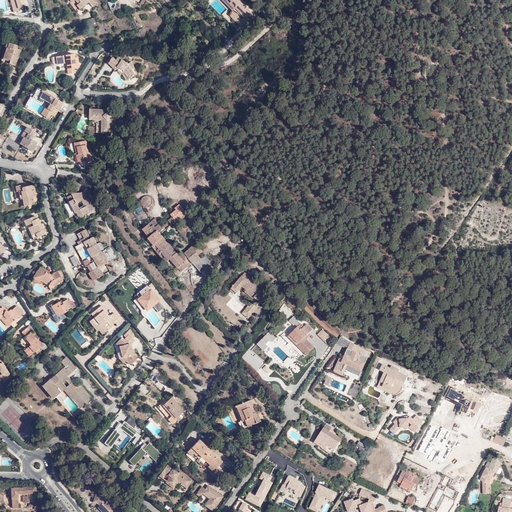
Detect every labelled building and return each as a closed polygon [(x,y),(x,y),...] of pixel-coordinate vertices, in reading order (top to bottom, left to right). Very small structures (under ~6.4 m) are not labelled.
[(19,9),(27,7),(24,0),(14,0),(15,0),(12,1),(15,13),(20,12),(19,9)] [(90,3),(89,1),(88,0),(71,0),(73,3),(77,0),(80,4),(78,6),(81,10),(90,3)] [(236,30),(243,24),(221,0),(219,0),(219,1),(229,12),(223,17),(236,30)] [(235,0),(221,0),(243,24),(246,21),(243,19),(249,14),(235,0)] [(114,1),(110,3),(112,9),(118,7),(114,1)] [(22,54),(17,51),(18,49),(9,44),(7,47),(8,50),(3,59),(8,62),(7,63),(12,67),(18,57),(20,58),(22,54)] [(76,68),(77,68),(76,58),(75,53),(54,56),(55,65),(67,63),(69,74),(77,73),(76,68)] [(114,66),(119,69),(123,72),(125,70),(130,79),(137,75),(133,69),(132,69),(129,64),(121,58),(119,58),(117,60),(113,57),(110,62),(114,65),(114,66)] [(56,106),(59,108),(64,101),(44,90),(41,94),(45,97),(44,99),(48,101),(50,103),(43,114),(49,118),(51,113),(56,106)] [(48,101),(41,113),(43,114),(50,103),(48,101)] [(105,107),(92,107),(91,117),(104,118),(103,131),(108,131),(110,130),(114,125),(114,120),(111,116),(113,114),(110,110),(108,111),(105,107)] [(26,126),(17,142),(19,144),(24,136),(23,136),(28,127),(26,126)] [(24,136),(19,144),(29,149),(30,147),(33,149),(36,145),(37,142),(31,139),(36,131),(28,127),(23,136),(24,136)] [(81,158),(82,162),(91,160),(90,154),(87,139),(75,141),(76,145),(79,145),(80,153),(77,153),(79,159),(81,158)] [(22,191),(24,199),(24,202),(35,201),(34,195),(37,195),(35,185),(28,187),(28,186),(22,187),(22,185),(16,186),(17,192),(20,192),(22,191)] [(72,192),(73,193),(75,198),(70,201),(75,212),(76,212),(80,217),(84,215),(84,214),(93,209),(84,190),(81,192),(72,192)] [(151,196),(142,196),(142,206),(151,206),(151,196)] [(187,211),(180,203),(174,207),(175,208),(167,216),(170,219),(172,222),(165,228),(162,225),(157,218),(152,222),(151,220),(143,227),(150,236),(149,237),(160,251),(159,252),(166,261),(170,258),(177,266),(173,269),(177,274),(189,265),(186,261),(190,259),(201,272),(208,266),(201,257),(199,258),(197,255),(200,253),(198,251),(202,248),(178,220),(187,211)] [(34,225),(31,226),(34,234),(36,233),(38,237),(45,234),(39,218),(37,218),(35,215),(24,220),(26,225),(33,223),(34,225)] [(172,222),(170,219),(162,225),(165,228),(172,222)] [(29,227),(33,239),(38,237),(36,233),(34,234),(31,226),(29,227)] [(82,239),(88,235),(85,230),(77,234),(80,239),(82,239)] [(94,261),(90,264),(87,257),(85,258),(82,252),(84,251),(80,244),(78,245),(74,247),(85,267),(87,265),(90,272),(94,279),(103,275),(99,267),(105,264),(107,263),(94,237),(90,238),(88,235),(82,239),(83,242),(85,245),(89,243),(96,257),(93,259),(94,261)] [(89,243),(85,245),(87,249),(90,255),(93,259),(96,257),(89,243)] [(75,256),(70,258),(74,267),(79,265),(75,256)] [(39,274),(40,279),(48,283),(49,281),(51,282),(50,285),(54,291),(59,287),(58,286),(61,285),(61,284),(65,281),(59,272),(55,274),(57,277),(54,278),(52,277),(52,276),(44,272),(45,270),(40,268),(37,273),(39,274)] [(39,274),(37,273),(36,273),(33,277),(41,282),(41,281),(47,284),(48,283),(40,279),(39,274)] [(257,289),(259,285),(249,276),(245,273),(230,291),(236,296),(243,288),(247,291),(246,292),(258,302),(256,305),(252,302),(242,314),(249,320),(267,297),(262,293),(257,289)] [(250,275),(249,276),(259,285),(257,289),(262,293),(268,286),(262,281),(260,283),(250,275)] [(145,286),(138,292),(137,294),(137,297),(133,300),(141,310),(144,308),(145,309),(142,311),(141,312),(141,314),(141,316),(142,317),(143,318),(144,319),(146,320),(147,319),(145,316),(148,313),(146,311),(152,307),(157,314),(164,309),(145,286)] [(61,300),(52,305),(57,312),(54,314),(59,323),(64,320),(64,319),(67,316),(65,313),(69,311),(68,309),(71,307),(73,309),(76,307),(73,301),(70,302),(69,300),(68,301),(67,300),(62,303),(61,300)] [(133,300),(132,301),(141,312),(142,311),(145,309),(144,308),(141,310),(133,300)] [(0,316),(4,318),(4,315),(11,323),(12,323),(19,317),(21,319),(26,314),(19,306),(14,310),(13,308),(10,311),(8,310),(8,308),(4,307),(4,308),(0,306),(0,313),(1,314),(0,315),(0,316)] [(105,311),(102,307),(93,314),(96,318),(94,319),(92,321),(100,332),(99,333),(102,337),(109,332),(106,329),(109,326),(112,329),(117,325),(115,323),(111,317),(109,318),(104,312),(105,311)] [(100,332),(92,321),(89,324),(98,334),(99,333),(100,332)] [(306,335),(311,329),(305,324),(302,327),(298,323),(289,335),(285,332),(281,337),(304,357),(313,346),(305,340),(307,337),(306,335)] [(29,356),(36,351),(41,347),(42,348),(45,346),(39,338),(38,339),(32,332),(31,333),(29,329),(24,333),(26,336),(25,337),(31,345),(24,350),(29,356)] [(322,329),(317,334),(327,343),(332,338),(322,329)] [(125,337),(127,339),(130,337),(133,339),(136,336),(131,331),(125,337)] [(257,345),(264,351),(276,339),(270,332),(257,345)] [(120,348),(122,354),(123,359),(126,362),(131,367),(139,359),(135,356),(132,346),(135,342),(133,339),(130,337),(127,339),(124,342),(122,340),(117,345),(120,348)] [(343,370),(345,366),(346,363),(351,365),(361,369),(365,360),(356,356),(356,355),(358,356),(360,352),(358,352),(361,345),(350,340),(346,349),(351,351),(349,354),(344,352),(342,357),(339,356),(333,369),(338,371),(340,369),(343,370)] [(63,391),(67,388),(82,405),(90,398),(79,385),(75,388),(65,377),(74,368),(65,358),(60,362),(64,367),(41,386),(52,400),(63,391)] [(0,375),(3,379),(5,383),(11,379),(8,375),(11,373),(2,362),(0,363),(0,375)] [(386,373),(383,381),(380,388),(391,393),(394,393),(396,392),(399,391),(401,390),(407,375),(398,371),(399,368),(391,364),(390,367),(382,362),(378,369),(383,371),(386,373)] [(378,379),(383,381),(386,373),(383,371),(378,379)] [(143,383),(139,386),(145,394),(149,391),(143,383)] [(355,383),(349,395),(356,398),(361,386),(355,383)] [(68,397),(78,408),(82,405),(67,388),(63,391),(68,397)] [(184,411),(172,397),(167,402),(162,406),(167,413),(164,415),(172,424),(176,421),(177,423),(181,420),(178,416),(184,411)] [(157,408),(164,415),(167,413),(162,406),(167,402),(166,400),(157,408)] [(235,408),(238,414),(243,412),(246,420),(245,421),(248,428),(261,423),(257,413),(254,415),(250,407),(252,406),(251,402),(235,408)] [(243,412),(238,414),(241,423),(245,421),(246,420),(243,412)] [(395,422),(391,427),(396,431),(400,427),(408,426),(415,431),(419,427),(417,425),(422,420),(416,414),(413,418),(409,415),(407,417),(399,418),(397,416),(393,421),(395,422)] [(117,427),(107,441),(113,446),(116,441),(121,445),(127,436),(123,432),(119,430),(122,426),(135,436),(140,429),(127,420),(124,423),(122,422),(118,427),(117,427)] [(150,421),(145,427),(155,436),(160,431),(150,421)] [(239,424),(242,431),(248,428),(245,421),(241,423),(239,424)] [(334,427),(327,423),(318,437),(323,441),(321,445),(327,449),(329,445),(337,450),(344,439),(339,436),(332,431),(334,427)] [(471,427),(468,433),(475,436),(477,430),(471,427)] [(493,440),(503,444),(507,432),(504,431),(502,435),(496,433),(495,435),(493,440)] [(219,468),(226,460),(217,452),(209,445),(202,438),(191,451),(200,459),(202,457),(208,462),(210,460),(219,468)] [(365,445),(358,440),(355,444),(358,446),(357,449),(361,452),(365,445)] [(147,450),(157,459),(164,452),(151,441),(149,443),(148,444),(147,443),(144,446),(143,445),(131,458),(137,464),(139,461),(144,465),(150,458),(146,454),(148,452),(146,451),(147,450)] [(211,443),(209,445),(217,452),(219,450),(211,443)] [(481,479),(481,483),(487,482),(494,470),(496,471),(498,465),(497,464),(498,461),(497,458),(492,455),(486,466),(484,465),(478,478),(481,479)] [(208,462),(217,470),(219,468),(210,460),(208,462)] [(195,480),(188,474),(187,476),(181,472),(170,464),(162,474),(165,477),(169,472),(173,475),(169,481),(176,486),(181,481),(189,487),(195,480)] [(409,470),(403,467),(397,480),(411,487),(413,484),(414,482),(412,482),(415,476),(409,472),(409,470)] [(261,507),(273,483),(270,481),(272,477),(263,472),(259,478),(263,480),(255,496),(249,493),(246,499),(261,507)] [(300,483),(301,482),(288,475),(284,484),(283,483),(283,485),(280,489),(285,492),(287,488),(295,492),(295,494),(300,497),(305,486),(300,483)] [(333,500),(337,493),(319,484),(315,492),(317,493),(310,508),(318,511),(325,496),(333,500)] [(36,485),(11,486),(12,498),(18,497),(18,493),(36,492),(36,485)] [(208,490),(215,496),(213,498),(208,505),(216,510),(227,496),(212,485),(209,488),(206,486),(200,493),(203,496),(206,493),(208,490)] [(348,501),(351,510),(357,508),(361,507),(362,511),(387,511),(388,511),(386,506),(380,508),(380,509),(377,510),(375,511),(373,505),(374,503),(375,501),(376,502),(379,497),(363,490),(361,495),(370,499),(368,504),(362,501),(360,499),(356,501),(354,499),(348,501)] [(413,496),(407,493),(404,498),(408,500),(408,501),(410,502),(413,496)] [(103,497),(96,495),(94,502),(99,504),(100,506),(99,508),(103,511),(117,511),(118,511),(103,497)] [(43,502),(40,496),(39,497),(40,501),(39,503),(29,503),(29,506),(42,506),(43,502)] [(502,496),(501,504),(509,506),(511,497),(502,496)] [(351,510),(348,501),(346,502),(349,511),(352,511),(358,510),(357,508),(351,510)] [(241,511),(245,511),(248,506),(241,503),(238,510),(241,511)] [(501,504),(498,503),(496,511),(510,511),(511,511),(511,510),(511,506),(509,506),(501,504)]
